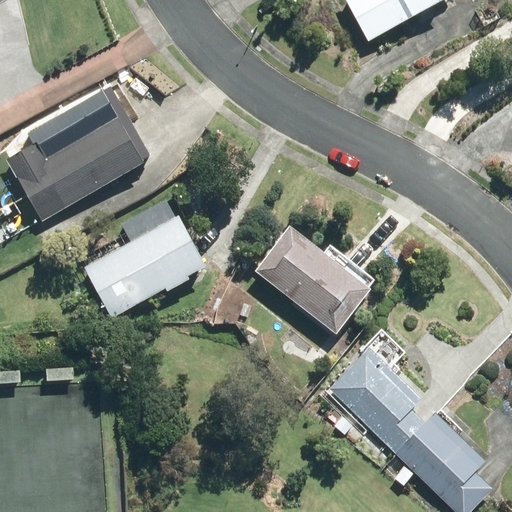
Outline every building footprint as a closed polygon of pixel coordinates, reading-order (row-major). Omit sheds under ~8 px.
[(349,0),(373,44),(454,0),(453,0),(349,0)] [(13,161),(47,221),(155,160),(131,116),(74,149),(52,161),(42,144),(13,161)] [(129,227),(138,244),(92,269),(120,320),(214,269),(187,217),(183,218),(175,203),(129,227)] [(344,337),(381,290),(300,227),(298,229),(263,273),(344,337)] [(374,349),(334,389),(401,455),(430,424),(416,411),(426,400),(374,349)] [(77,371),(50,373),(51,385),(77,383),(77,371)] [(23,375),(0,376),(0,387),(24,386),(23,375)] [(401,455),(458,511),(475,511),(497,490),(481,473),(490,463),(440,414),(430,424),(401,455)] [(344,419),(336,428),(347,437),(355,428),(344,419)] [(184,479),(172,488),(179,496),(191,487),(184,479)]
